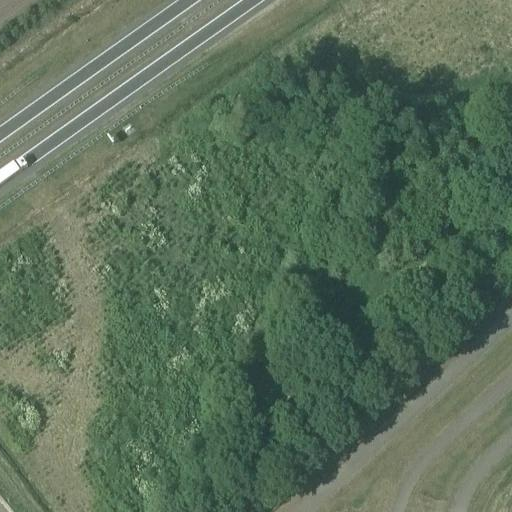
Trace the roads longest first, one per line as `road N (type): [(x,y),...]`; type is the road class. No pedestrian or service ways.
road 1 (trunk): [(0,184),(260,0)]
road 2 (trunk): [(192,0),(0,136)]
